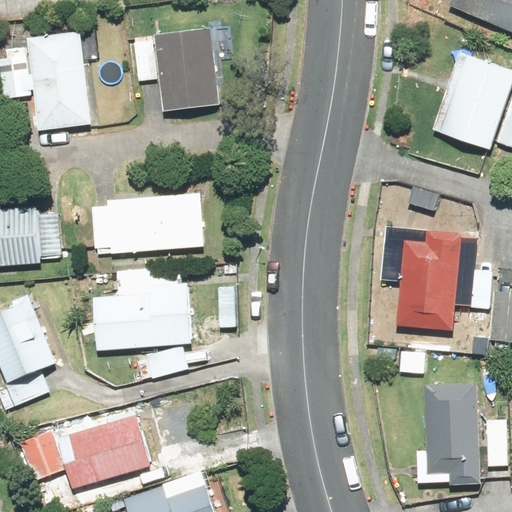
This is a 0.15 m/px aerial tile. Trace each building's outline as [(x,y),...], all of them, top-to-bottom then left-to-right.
[(511,0),(462,0),(460,6),(511,27),(511,0)] [(84,26),(31,32),(43,128),(96,122),(84,26)] [(216,29),(159,36),(168,109),(225,102),(216,29)] [(490,150),(511,81),(511,67),(454,49),(428,130),(490,150)] [(511,109),(502,142),(511,145),(511,109)] [(95,197),(100,254),(208,245),(203,188),(95,197)] [(0,205),(0,265),(44,262),(40,203),(0,205)] [(426,242),(403,239),(395,325),(453,330),(463,231),(427,227),(426,242)] [(97,297),(101,350),(196,342),(191,282),(185,282),(184,265),(120,270),(122,295),(97,297)] [(497,290),(499,270),(476,269),(473,308),(496,310),(497,290)] [(0,302),(4,313),(0,314),(0,352),(21,403),(53,390),(45,370),(63,363),(32,288),(0,300),(0,302)] [(189,349),(141,361),(146,384),(195,371),(189,349)] [(480,484),(476,379),(424,381),(427,450),(418,450),(419,481),(448,480),(449,485),(480,484)] [(511,404),(491,405),(491,468),(511,467),(511,404)] [(70,462),(77,487),(155,466),(140,413),(74,432),(81,458),(70,462)] [(55,433),(25,443),(38,481),(68,470),(55,433)] [(127,499),(131,511),(219,511),(209,483),(173,495),(169,485),(127,499)]
